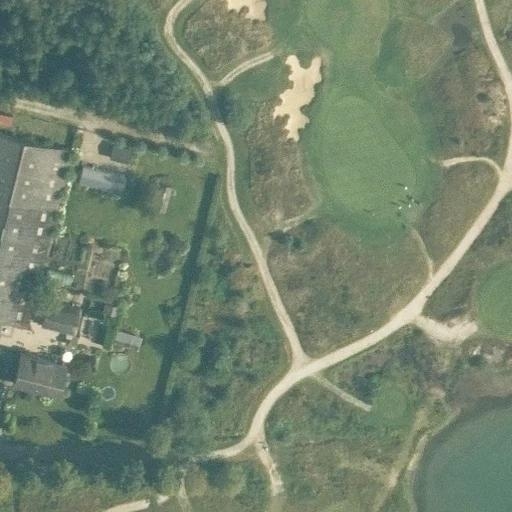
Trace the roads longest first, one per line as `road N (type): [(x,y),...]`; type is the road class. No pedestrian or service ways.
road 1 (unknown): [(101,511),(166,489),(173,458),(230,444),(259,395),(304,363)]
road 2 (unclassified): [(0,455),(173,458)]
